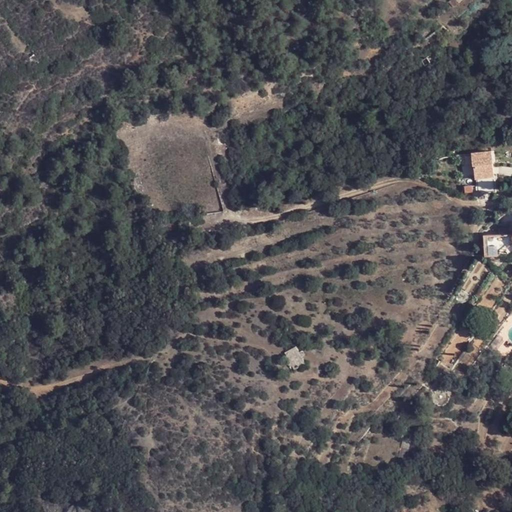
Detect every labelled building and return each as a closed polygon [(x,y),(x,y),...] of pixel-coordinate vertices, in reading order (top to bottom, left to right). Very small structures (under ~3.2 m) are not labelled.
[(448,9),(459,0),(449,0),(444,3),(448,9)] [(449,33),(443,26),(424,39),(430,46),(449,33)] [(426,59),(430,65),(440,59),(436,52),(426,59)] [(425,68),(430,65),(426,59),(421,62),(425,68)] [(491,151),(471,154),(473,167),(493,164),(491,151)] [(472,187),(463,187),(464,195),(473,194),(472,187)] [(511,232),(485,235),(486,256),(511,254),(511,253),(511,232)]
